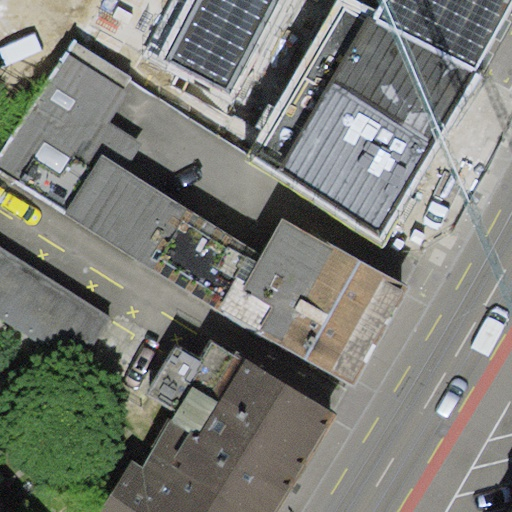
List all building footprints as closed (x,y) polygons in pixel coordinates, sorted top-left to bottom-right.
[(0,0),(0,41),(39,62),(72,0),(0,0)] [(217,0),(116,0),(89,48),(243,140),(255,97),(192,53),(217,0)] [(0,170),(222,310),(258,253),(128,172),(145,145),(107,121),(125,93),(65,55),(0,157),(0,170)] [(389,280),(286,222),(231,318),(334,376),(389,280)] [(0,318),(82,364),(110,310),(0,240),(0,318)] [(285,511),(340,409),(209,340),(199,357),(181,349),(149,403),(176,407),(142,470),(127,462),(101,511),(285,511)]
